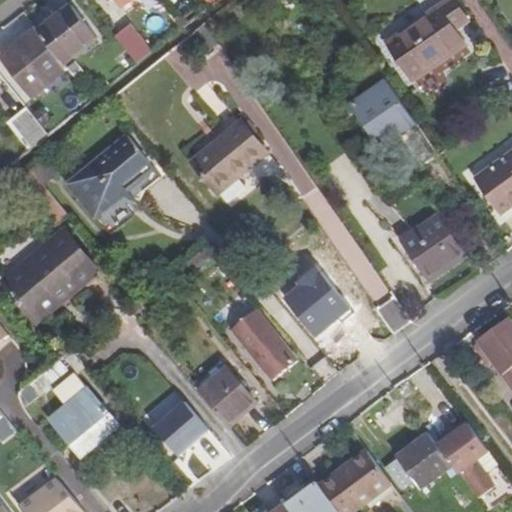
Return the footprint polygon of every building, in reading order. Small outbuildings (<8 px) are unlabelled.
[(138,0),(109,0),(111,2),(113,0),(118,0),(126,10),(138,0)] [(221,0),(204,0),(211,8),(221,0)] [(461,0),(460,0),(395,45),(425,90),(492,45),(461,0)] [(40,32),(66,64),(99,40),(74,7),(40,32)] [(158,51),(136,24),(119,37),(141,64),(158,51)] [(66,64),(40,32),(39,30),(4,57),(35,96),(70,69),(66,64)] [(419,161),(435,149),(389,82),(355,106),(384,148),(402,135),(419,161)] [(51,136),(29,109),(10,124),(32,151),(51,136)] [(195,168),(223,197),(269,152),(241,124),(195,168)] [(138,181),(145,191),(162,176),(130,137),(72,185),(97,218),(100,215),(106,223),(124,208),(118,202),(123,193),(138,181)] [(511,137),(465,169),(471,178),(511,151),(511,137)] [(435,149),(419,161),(424,168),(440,157),(435,149)] [(511,155),(476,182),(502,218),(511,211),(511,155)] [(54,175),(39,157),(27,166),(43,184),(54,175)] [(43,184),(27,166),(16,175),(60,229),(72,219),(43,184)] [(468,258),(438,216),(400,242),(430,285),(468,258)] [(39,324),(74,296),(101,274),(68,234),(6,283),(39,324)] [(209,249),(173,279),(180,287),(193,275),(196,279),(218,259),(209,249)] [(283,298),(316,336),(350,308),(316,267),(296,283),(298,286),(283,298)] [(153,295),(133,311),(141,321),(161,305),(153,295)] [(259,315),(235,335),(277,385),(301,365),(259,315)] [(0,346),(12,338),(2,323),(3,322),(0,317),(0,346)] [(511,326),(510,323),(480,344),(511,387),(511,326)] [(256,404),(226,368),(200,390),(230,425),(256,404)] [(86,394),(74,381),(55,399),(66,411),(54,420),(86,458),(119,430),(87,394),(86,394)] [(153,425),(179,455),(209,430),(183,400),(153,425)] [(0,436),(5,443),(19,431),(0,409),(0,436)] [(479,467),(489,481),(500,472),(470,430),(440,453),(452,470),(460,480),(464,478),(479,467)] [(452,470),(440,453),(428,437),(396,462),(420,494),(452,470)] [(394,493),(372,510),(373,511),(382,511),(402,498),(370,454),(322,488),(339,511),(358,511),(361,510),(349,493),(368,479),(375,487),(385,479),(394,493)] [(498,493),(489,481),(479,467),(464,478),(483,503),(498,493)] [(368,505),(372,510),(394,493),(385,479),(375,487),(368,479),(349,493),(361,510),(368,505)] [(87,511),(61,480),(24,508),(26,511),(87,511)] [(339,511),(322,488),(318,483),(288,505),(293,511),(339,511)] [(271,511),(278,511),(288,505),(283,497),(268,507),(271,511)]
